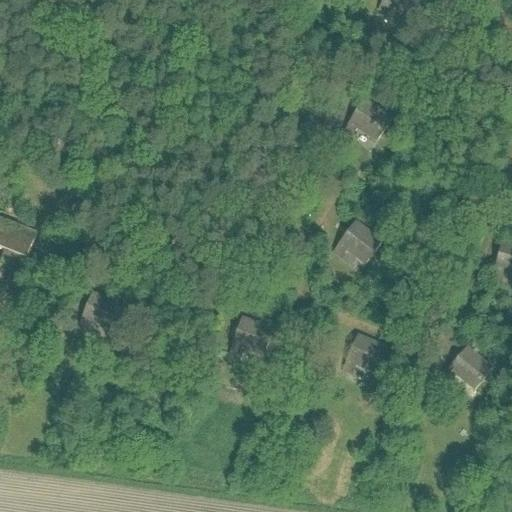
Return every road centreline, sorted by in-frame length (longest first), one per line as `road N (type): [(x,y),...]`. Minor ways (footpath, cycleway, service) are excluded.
road 1 (track): [(511,193),(455,322),(423,346),(302,309),(317,163),(299,85),(319,0)]
road 2 (track): [(107,280),(302,309)]
